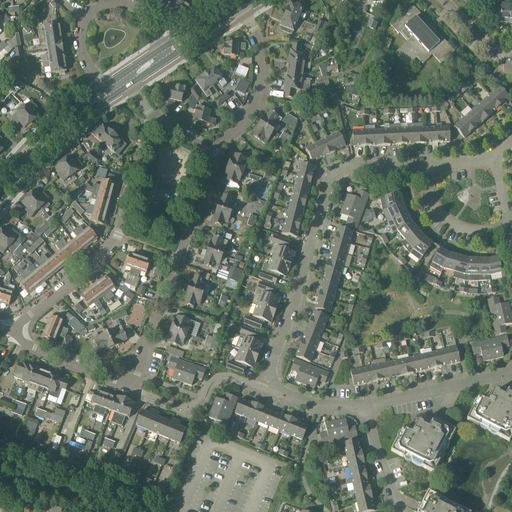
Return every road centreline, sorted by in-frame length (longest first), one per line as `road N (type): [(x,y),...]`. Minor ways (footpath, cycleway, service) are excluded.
road 1 (residential): [(364,408),(311,405),(283,394),(269,363),(333,171),(424,163)]
road 2 (residential): [(210,150),(133,386),(35,350),(17,335)]
road 3 (residential): [(17,335),(33,310),(110,250),(150,124)]
road 4 (residential): [(236,7),(260,46),(261,76),(238,132),(210,150)]
road 5 (residential): [(364,408),(511,371)]
road 6 (tertiary): [(107,93),(0,193)]
road 7 (residential): [(510,225),(479,233),(448,220),(431,199),(424,163)]
